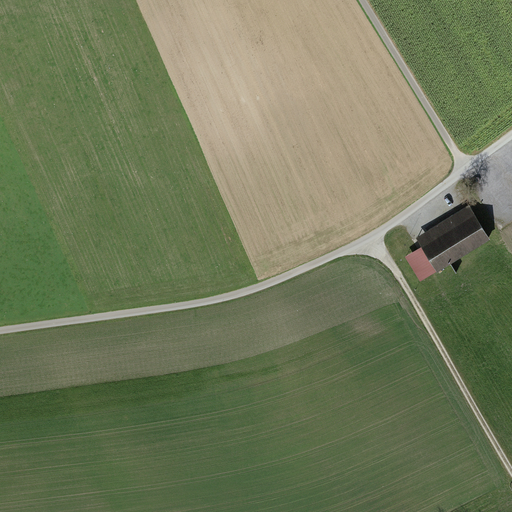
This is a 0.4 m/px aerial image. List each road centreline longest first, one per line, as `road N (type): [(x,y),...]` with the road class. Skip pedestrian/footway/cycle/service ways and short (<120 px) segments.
road 1 (track): [(0,330),(243,292),(374,236)]
road 2 (track): [(374,236),(511,469)]
road 3 (track): [(466,168),(362,0)]
road 4 (track): [(511,134),(374,236)]
